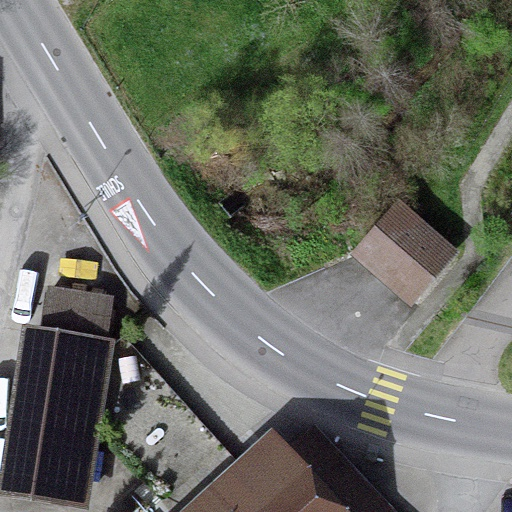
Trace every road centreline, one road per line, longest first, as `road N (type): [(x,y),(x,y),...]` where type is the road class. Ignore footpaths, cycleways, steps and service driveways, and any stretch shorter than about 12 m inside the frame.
road 1 (secondary): [(511,430),(368,401),(291,363),(218,307),(149,225),(52,69)]
road 2 (residential): [(52,69),(0,238)]
